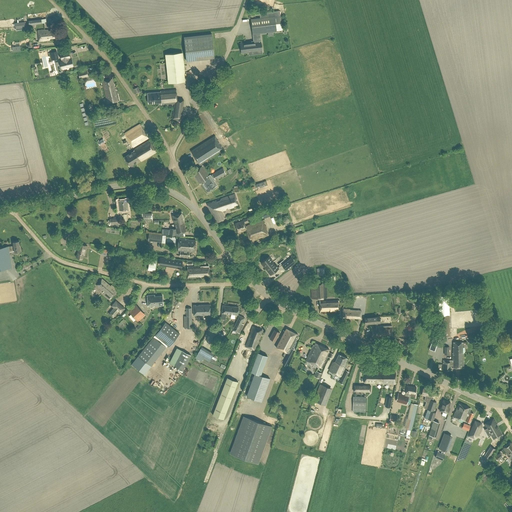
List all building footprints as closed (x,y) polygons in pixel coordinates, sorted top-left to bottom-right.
[(251,19),(252,34),(260,33),(268,32),(272,31),(276,31),(275,23),(281,23),(279,11),(260,13),(258,13),(258,15),(260,15),(260,18),(251,19)] [(28,20),(29,28),(34,27),(34,24),(42,23),(41,23),(44,23),(45,22),(46,22),(45,18),(41,19),(28,20)] [(45,30),(38,30),(39,41),(46,41),(45,39),(54,38),(54,30),(48,31),(48,30),(45,30)] [(214,58),(212,33),(183,36),(186,61),(214,58)] [(240,43),(241,53),(249,52),(249,54),(256,54),(256,51),(261,50),(261,46),(260,42),(260,41),(255,42),(255,43),(251,43),(251,42),(250,42),(240,43)] [(52,60),(58,58),(56,51),(50,52),(52,60)] [(62,60),(60,61),(55,62),(57,73),(62,72),(62,69),(67,68),(67,67),(73,66),(71,58),(69,59),(69,57),(70,57),(69,51),(60,53),(62,59),(62,60)] [(168,83),(185,81),(182,52),(165,54),(168,83)] [(79,79),(85,77),(84,75),(88,74),(87,70),(78,73),(79,79)] [(107,103),(119,101),(116,90),(115,89),(112,78),(102,81),(107,103)] [(181,118),(183,99),(177,99),(176,89),(160,91),(160,92),(147,93),(148,103),(161,102),(161,105),(174,104),(172,119),(180,121),(181,118)] [(133,147),(148,138),(140,124),(124,133),(133,147)] [(199,164),(223,149),(215,136),(191,151),(199,164)] [(141,161),(156,151),(149,140),(134,149),(134,150),(124,157),(129,166),(140,159),(141,161)] [(192,172),(199,184),(201,182),(208,177),(208,176),(201,166),(200,167),(192,172)] [(210,175),(210,174),(208,176),(208,177),(201,182),(207,191),(217,185),(213,178),(214,178),(215,180),(226,174),(223,168),(212,174),(210,175)] [(234,207),(233,206),(238,204),(235,194),(207,203),(216,223),(225,218),(221,211),(226,210),(226,207),(229,206),(230,208),(234,207)] [(127,213),(127,209),(128,209),(127,199),(118,200),(119,210),(120,214),(127,213)] [(178,223),(183,222),(181,213),(171,215),(173,222),(174,222),(175,224),(178,223)] [(245,226),(244,223),(249,222),(248,217),(242,219),(243,220),(235,223),(238,232),(246,229),(251,241),(268,235),(263,220),(245,226)] [(178,223),(175,224),(176,229),(170,228),(170,230),(163,229),(163,234),(169,234),(177,235),(177,233),(185,231),(183,222),(178,223)] [(148,241),(161,242),(162,235),(148,234),(148,241)] [(194,251),(195,239),(179,238),(177,250),(183,251),(183,252),(180,252),(180,255),(189,256),(189,253),(186,252),(186,251),(188,251),(194,251)] [(20,251),(19,240),(13,241),(13,246),(8,246),(0,247),(0,268),(11,267),(9,251),(14,250),(14,252),(20,251)] [(84,255),(87,246),(80,244),(76,257),(82,259),(83,254),(84,255)] [(261,262),(270,274),(278,268),(269,256),(261,262)] [(160,258),(159,264),(181,268),(182,262),(160,258)] [(282,265),(286,270),(295,262),(291,258),(282,265)] [(188,278),(200,277),(200,276),(209,275),(208,265),(187,266),(188,278)] [(109,285),(101,278),(96,285),(103,291),(102,292),(109,299),(117,289),(110,284),(109,285)] [(322,282),(322,279),(317,280),(318,282),(311,283),(312,298),(320,298),(320,312),(328,312),(328,310),(339,309),(338,301),(338,300),(324,301),(324,298),(327,297),(326,282),(322,282)] [(155,296),(155,295),(147,295),(148,306),(163,305),(162,296),(155,296)] [(137,322),(145,315),(135,304),(128,311),(137,322)] [(193,315),(210,315),(209,304),(193,305),(193,315)] [(237,315),(238,307),(223,305),(222,313),(237,315)] [(449,336),(449,315),(449,305),(438,306),(438,315),(439,336),(449,336)] [(218,306),(210,307),(210,315),(218,315),(218,306)] [(114,308),(113,307),(108,313),(113,318),(118,311),(114,308)] [(361,318),(361,310),(350,310),(350,309),(342,309),(342,319),(349,319),(349,317),(361,318)] [(239,333),(243,324),(242,323),(244,318),(239,315),(233,330),(239,333)] [(377,326),(377,323),(377,316),(364,318),(365,324),(374,323),(375,326),(371,326),(372,337),(382,337),(382,335),(392,334),(392,325),(377,326)] [(169,346),(179,333),(165,321),(154,335),(162,341),(169,346)] [(216,329),(220,333),(224,330),(220,325),(216,329)] [(260,336),(262,330),(252,326),(250,332),(251,332),(246,347),(255,350),(260,336)] [(298,335),(286,328),(284,331),(283,331),(275,347),(288,354),(283,363),(286,365),(294,350),(293,349),(294,347),(292,346),(298,335)] [(280,332),(274,329),(269,338),(275,341),(280,332)] [(462,353),(462,342),(453,342),(453,347),(453,353),(452,353),(452,360),(452,364),(452,367),(464,367),(464,353),(462,353)] [(329,349),(315,343),(314,345),(313,344),(306,360),(322,368),(327,357),(326,357),(329,352),(328,352),(329,349)] [(183,370),(191,355),(177,347),(169,363),(183,370)] [(200,348),(195,357),(201,361),(203,358),(209,362),(213,355),(200,348)] [(260,375),(267,356),(258,352),(251,372),(255,373),(246,396),(261,401),(270,378),(260,375)] [(341,375),(346,366),(345,366),(346,362),(348,358),(338,354),(335,361),(333,362),(329,370),(341,375)] [(144,374),(150,366),(138,356),(131,364),(144,374)] [(452,364),(452,360),(449,360),(443,359),(442,369),(449,370),(449,364),(452,364)] [(343,384),(349,371),(345,370),(339,382),(343,384)] [(382,383),(383,371),(377,371),(377,370),(365,370),(364,383),(382,383)] [(383,371),(382,383),(395,383),(395,372),(383,371)] [(224,376),(212,414),(224,418),(235,380),(224,376)] [(320,383),(313,400),(325,405),(332,388),(320,383)] [(370,393),(370,392),(370,385),(353,384),(353,392),(364,393),(364,396),(353,396),(353,411),(365,412),(366,393),(370,393)] [(415,396),(416,393),(415,393),(416,387),(406,385),(404,394),(398,393),(395,400),(406,404),(408,398),(409,398),(410,395),(415,396)] [(421,395),(425,396),(424,401),(429,403),(428,408),(434,410),(436,402),(431,400),(431,398),(433,399),(435,392),(427,390),(423,388),(421,395)] [(448,413),(450,408),(448,408),(450,402),(443,400),(439,410),(448,413)] [(410,435),(411,429),(417,404),(410,403),(407,417),(405,417),(403,427),(406,428),(407,428),(407,429),(406,434),(410,435)] [(469,422),(473,413),(469,412),(471,408),(458,403),(453,416),(465,421),(467,415),(468,416),(466,421),(469,422)] [(427,410),(424,418),(433,420),(435,413),(427,410)] [(484,429),(486,433),(486,432),(489,431),(493,439),(501,434),(497,426),(496,427),(495,425),(496,424),(493,418),(484,424),(486,428),(484,429)] [(259,464),(272,426),(253,419),(240,457),(259,464)] [(475,420),(468,435),(474,438),(478,435),(481,427),(481,423),(475,420)] [(511,444),(510,442),(503,448),(508,454),(507,454),(510,458),(511,460),(511,444)] [(488,452),(483,459),(487,461),(495,449),(491,446),(487,452),(488,452)] [(445,455),(437,452),(435,457),(442,460),(445,455)]
